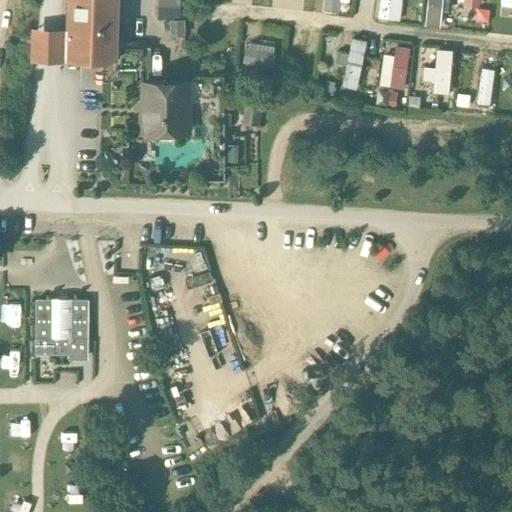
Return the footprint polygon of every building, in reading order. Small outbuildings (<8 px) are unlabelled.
[(113,0),(64,0),(63,24),(62,58),(111,60),(113,0)] [(337,12),(339,0),(349,2),(349,0),(324,0),(322,10),(337,12)] [(382,0),(380,17),(399,20),(402,2),(390,0),(382,0)] [(428,0),(426,24),(440,25),(442,0),(428,0)] [(478,8),(478,21),(491,21),(491,8),(478,8)] [(27,56),(62,58),(63,24),(29,23),(27,56)] [(353,37),(344,85),(358,88),(367,40),(353,37)] [(275,66),(276,44),(246,43),(245,65),(275,66)] [(397,44),(395,55),(385,53),(380,84),(405,88),(412,46),(397,44)] [(141,76),(153,76),(153,47),(141,46),(141,76)] [(438,47),(435,66),(426,64),(424,77),(435,79),(434,91),(449,93),(455,49),(438,47)] [(492,103),(496,68),(483,66),(479,101),(492,103)] [(187,79),(140,80),(141,130),(188,129),(187,79)] [(245,122),(262,122),(262,99),(245,99),(245,122)] [(88,299),(34,299),(34,353),(88,353),(88,299)] [(14,433),(34,432),(33,415),(14,415),(14,433)] [(0,506),(24,507),(25,487),(1,486),(0,506)]
